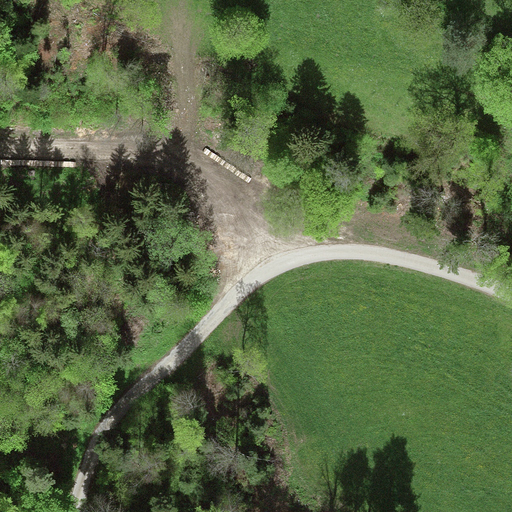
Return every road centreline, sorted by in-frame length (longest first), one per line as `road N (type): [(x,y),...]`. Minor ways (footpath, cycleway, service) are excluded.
road 1 (unclassified): [(74,511),(101,428),(271,266),(345,251),(511,291)]
road 2 (track): [(271,266),(223,198),(184,164),(140,150),(0,147)]
